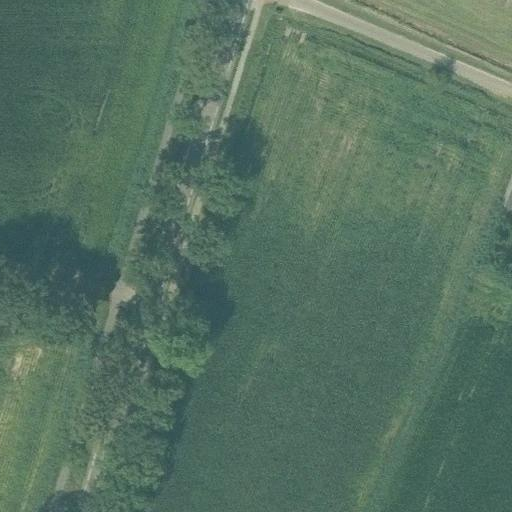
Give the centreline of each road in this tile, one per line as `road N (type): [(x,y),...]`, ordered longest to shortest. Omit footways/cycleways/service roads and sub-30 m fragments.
road 1 (tertiary): [(84,511),(238,0)]
road 2 (residential): [(287,0),(511,91)]
road 3 (track): [(144,309),(0,282)]
